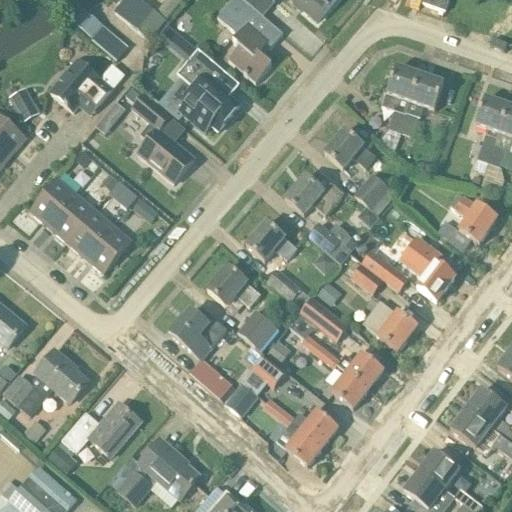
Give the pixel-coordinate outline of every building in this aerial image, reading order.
[(186,1),(185,0),(170,0),(157,16),(137,0),(125,0),(114,14),(150,44),(186,1)] [(283,38),(247,6),(239,0),(236,0),(218,22),(239,40),(233,46),(240,52),(229,65),(256,88),(272,70),(259,59),(266,50),(270,53),(283,38)] [(337,0),(291,0),(304,11),(302,12),(317,25),(337,0)] [(129,51),(83,12),(73,25),(94,42),(92,44),(117,65),(129,51)] [(169,27),(158,40),(186,64),(197,51),(169,27)] [(219,72),(199,55),(178,79),(198,96),(181,115),(206,137),(212,130),(220,136),(242,110),(210,83),(219,72)] [(80,110),(91,120),(101,108),(125,80),(113,69),(100,84),(78,65),(51,97),(74,117),(80,110)] [(402,138),(400,137),(420,78),(397,70),(382,111),(395,115),(389,133),(381,144),(395,156),(402,138)] [(400,137),(402,138),(412,141),(419,122),(420,123),(424,111),(434,114),(444,86),(420,78),(400,137)] [(40,117),(26,92),(9,102),(23,127),(40,117)] [(132,92),(125,99),(134,107),(141,99),(132,92)] [(171,121),(144,99),(133,113),(150,128),(141,139),(149,146),(138,159),(174,188),(195,164),(160,135),(171,121)] [(495,149),(500,137),(509,109),(486,101),(476,129),(488,133),(482,149),(474,147),(470,159),(478,162),(474,173),(485,176),(488,167),(489,168),(495,149)] [(511,109),(509,109),(500,137),(511,141),(511,109)] [(0,152),(11,161),(27,142),(0,119),(0,152)] [(364,150),(345,134),(325,158),(344,174),(354,162),(366,172),(375,161),(363,151),(364,150)] [(507,153),(495,149),(489,168),(500,172),(507,153)] [(0,152),(0,174),(11,161),(0,152)] [(92,162),(80,153),(73,162),(84,171),(92,162)] [(310,184),(306,181),(286,204),(305,220),(314,209),(326,219),(344,198),(318,175),(310,184)] [(118,185),(109,178),(101,187),(110,195),(118,185)] [(390,194),(372,179),(354,200),(367,211),(378,220),(394,201),(388,196),(390,194)] [(30,216),(49,232),(77,199),(58,183),(30,216)] [(132,208),(137,202),(129,196),(124,202),(132,208)] [(77,199),(49,232),(67,247),(95,214),(77,199)] [(476,209),(463,200),(455,213),(468,221),(459,234),(480,249),(498,223),(476,208),(476,209)] [(141,219),(149,210),(140,203),(133,212),(141,219)] [(67,247),(85,263),(114,230),(95,214),(67,247)] [(456,232),(446,225),(437,239),(447,246),(456,232)] [(286,243),(267,227),(246,250),(266,267),(276,255),(288,265),(297,254),(286,243)] [(352,260),(359,251),(357,249),(358,248),(336,228),(330,236),(319,227),(307,242),(330,261),(331,260),(341,269),(350,258),(352,260)] [(132,246),(114,230),(85,263),(104,279),(132,246)] [(148,240),(153,245),(160,238),(155,233),(148,240)] [(437,305),(454,282),(435,268),(425,261),(431,253),(417,243),(402,264),(425,281),(417,291),(437,305)] [(359,251),(352,260),(363,269),(362,270),(361,269),(383,287),(383,286),(398,297),(410,284),(386,266),(383,270),(359,251)] [(372,300),(383,287),(361,269),(361,270),(356,266),(348,275),(354,280),(351,283),(372,300)] [(248,287),(229,271),(209,295),(228,311),(238,300),(250,310),(260,298),(247,288),(248,287)] [(302,294),(279,274),(268,287),(291,307),(292,306),(300,314),(311,302),(302,294)] [(319,295),(331,308),(341,298),(330,286),(319,295)] [(349,331),(312,302),(299,318),(337,347),(349,331)] [(0,347),(7,353),(26,330),(0,308),(0,347)] [(384,310),(376,320),(367,332),(398,357),(417,332),(397,317),(395,319),(384,310)] [(233,389),(203,364),(227,335),(201,313),(196,319),(192,315),(180,329),(177,326),(170,334),(173,337),(171,339),(201,365),(190,378),(224,408),(236,393),(232,390),(233,389)] [(274,331),(255,315),(237,336),(263,358),(278,341),(271,335),(274,331)] [(309,354),(322,364),(328,356),(316,346),(309,354)] [(280,366),(285,359),(272,349),(267,357),(280,366)] [(511,354),(499,373),(511,382),(511,354)] [(21,382),(6,400),(31,421),(54,394),(71,408),(89,386),(72,372),(74,370),(56,355),(36,378),(37,380),(30,389),(21,382)] [(328,356),(322,364),(334,374),(340,366),(328,356)] [(347,376),(369,394),(384,375),(362,357),(347,376)] [(265,361),(243,388),(257,399),(267,387),(274,393),(286,378),(279,372),(265,361)] [(4,369),(0,373),(0,380),(8,387),(15,377),(4,369)] [(354,414),(369,394),(347,376),(331,396),(354,414)] [(243,392),(228,411),(241,422),(257,403),(243,392)] [(493,434),(501,440),(502,440),(511,447),(511,435),(509,433),(511,431),(500,423),(508,414),(511,416),(511,398),(510,397),(502,408),(483,393),(468,414),(493,433),(493,434)] [(1,403),(0,404),(0,417),(8,424),(15,414),(1,403)] [(264,412),(276,421),(282,413),(270,403),(264,412)] [(142,427),(119,407),(100,429),(86,417),(62,446),(77,458),(89,444),(111,463),(142,427)] [(292,427),(295,423),(282,413),(276,421),(289,431),(277,446),(308,471),(324,452),(292,427)] [(477,454),(493,434),(493,433),(468,414),(452,435),(477,454)] [(295,423),(292,427),(324,452),(339,432),(316,415),(309,425),(299,418),(295,423)] [(31,449),(45,433),(34,424),(21,439),(31,449)] [(110,489),(118,496),(137,511),(153,493),(152,492),(158,485),(181,505),(200,482),(182,467),(184,464),(161,445),(141,469),(133,462),(110,489)] [(59,450),(50,459),(67,474),(76,465),(59,450)] [(420,476),(445,495),(461,475),(436,455),(420,476)] [(39,472),(20,494),(9,484),(0,494),(0,496),(17,511),(68,511),(76,504),(39,472)] [(445,495),(420,476),(404,497),(415,505),(410,511),(446,511),(454,502),(445,495)] [(213,511),(224,500),(217,493),(200,511),(213,511)] [(461,494),(455,501),(454,502),(455,503),(464,510),(470,501),(461,494)] [(245,511),(227,496),(224,500),(213,511),(245,511)]
